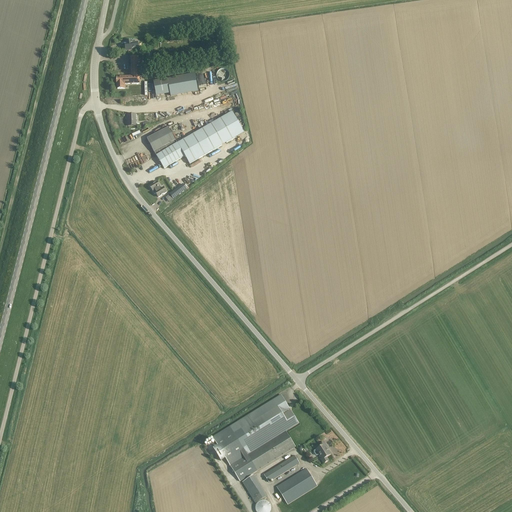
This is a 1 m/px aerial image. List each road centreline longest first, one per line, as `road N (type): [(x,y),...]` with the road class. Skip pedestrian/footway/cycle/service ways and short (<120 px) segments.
road 1 (unclassified): [(0,436),(80,115),(95,104)]
road 2 (unclassified): [(298,380),(134,193),(95,104)]
road 3 (secondary): [(0,334),(83,0)]
road 4 (track): [(61,0),(0,247)]
road 5 (unclassified): [(298,380),(511,243)]
road 6 (unclassified): [(411,511),(298,380)]
